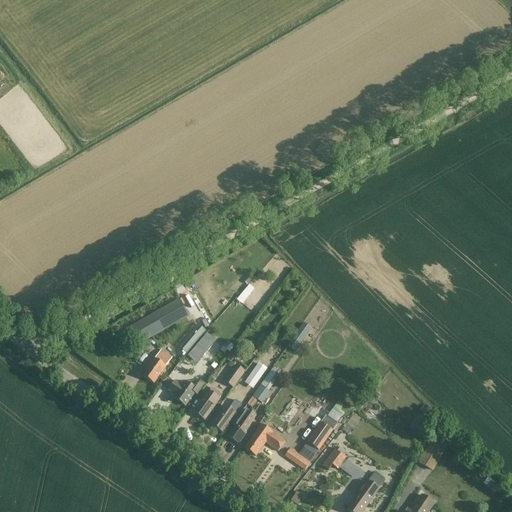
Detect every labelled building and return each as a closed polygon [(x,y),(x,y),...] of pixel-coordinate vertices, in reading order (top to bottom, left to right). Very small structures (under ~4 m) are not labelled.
[(243,282),(247,285),(253,279),(249,275),(243,282)] [(241,304),(254,288),(248,284),(236,299),(241,304)] [(189,316),(180,300),(127,329),(136,346),(189,316)] [(311,329),(303,324),(292,339),(300,345),(311,329)] [(193,350),(202,357),(212,345),(203,338),(193,350)] [(261,349),(256,346),(250,354),(255,357),(261,349)] [(172,358),(161,350),(143,376),(154,384),(172,358)] [(267,370),(259,364),(245,384),(253,389),(267,370)] [(245,372),(236,365),(224,382),(233,389),(245,372)] [(281,374),(272,369),(247,405),(253,409),(258,401),(262,403),(269,392),(268,392),(281,374)] [(206,384),(201,381),(194,382),(185,382),(183,386),(175,381),(168,391),(175,397),(174,398),(185,406),(194,394),(197,396),(206,384)] [(219,399),(208,391),(194,412),(205,420),(219,399)] [(335,407),(340,410),(343,405),(338,402),(335,407)] [(235,412),(226,406),(212,425),(222,432),(235,412)] [(244,408),(239,416),(233,425),(235,427),(229,437),(238,443),(245,433),(245,432),(251,423),(249,422),(254,415),(244,408)] [(321,424),(308,443),(320,451),(333,431),(338,424),(326,416),(321,424)] [(285,441),(261,425),(245,449),(256,456),(266,442),(278,451),(285,441)] [(434,440),(422,463),(432,469),(445,447),(434,440)] [(310,463),(290,449),(285,457),(305,471),(310,463)] [(322,466),(328,471),(332,465),(338,470),(346,459),(334,450),(322,466)] [(500,488),(480,471),(474,477),(495,494),(500,488)] [(384,481),(374,474),(347,511),(348,511),(362,511),(379,490),(378,489),(384,481)] [(294,492),(290,500),(297,504),(302,496),(294,492)] [(411,511),(410,511),(430,511),(436,504),(422,494),(411,511)]
